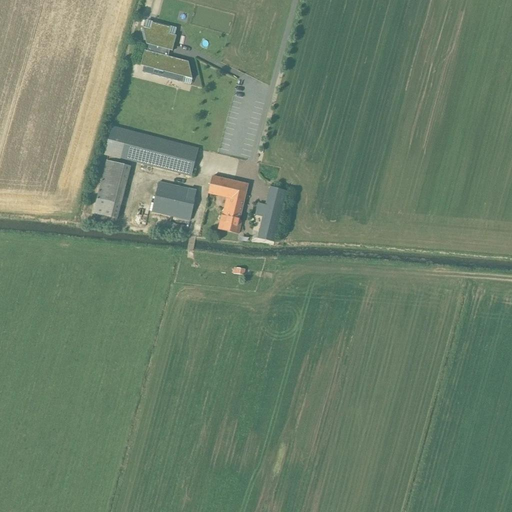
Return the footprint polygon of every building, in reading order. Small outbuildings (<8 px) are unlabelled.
[(141,66),(144,67),(142,73),(183,83),(185,78),(192,80),(189,62),(168,57),(170,51),(172,51),(172,46),(174,41),(176,36),(143,27),(144,32),(142,32),(144,41),(146,41),(146,45),(149,45),(148,52),(145,51),(141,66)] [(113,127),(105,155),(191,177),(199,150),(113,127)] [(131,167),(107,161),(97,200),(93,213),(117,219),(121,206),(131,167)] [(241,225),(239,224),(248,185),(212,177),(208,194),(227,198),(223,216),(222,216),(219,230),(239,234),(241,225)] [(197,191),(159,183),(152,213),(190,222),(197,191)] [(275,243),(287,192),(270,187),(258,239),(275,243)]
